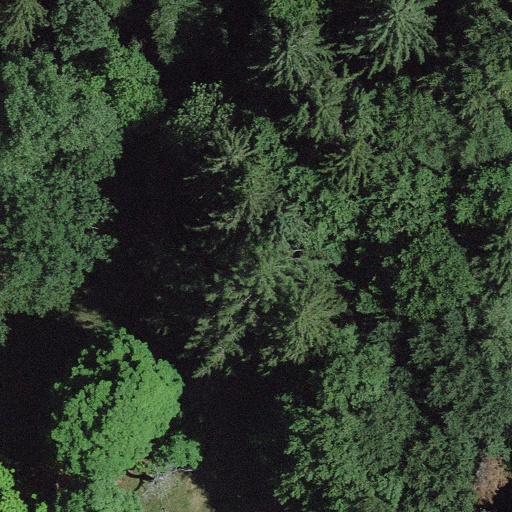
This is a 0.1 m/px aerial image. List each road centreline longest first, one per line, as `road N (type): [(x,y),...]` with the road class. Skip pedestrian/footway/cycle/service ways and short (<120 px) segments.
road 1 (track): [(438,511),(374,378),(91,0)]
road 2 (track): [(334,324),(178,417),(65,511)]
